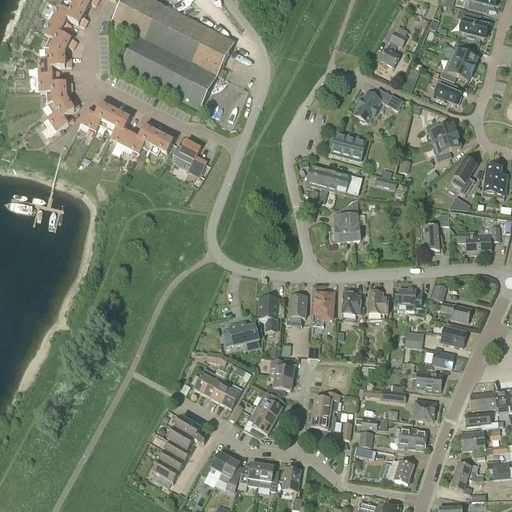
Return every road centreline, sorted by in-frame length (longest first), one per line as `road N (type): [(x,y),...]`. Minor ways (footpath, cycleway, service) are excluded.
road 1 (residential): [(311,278),(284,141),(326,77),(367,81)]
road 2 (residential): [(240,150),(90,82),(88,45),(109,2)]
road 3 (residential): [(423,501),(511,280)]
road 4 (residential): [(311,278),(471,271),(511,278)]
road 5 (residential): [(511,154),(484,145),(476,126),(510,0)]
road 6 (unclassified): [(240,150),(264,72),(227,0)]
road 7 (residential): [(423,501),(343,490),(296,458)]
